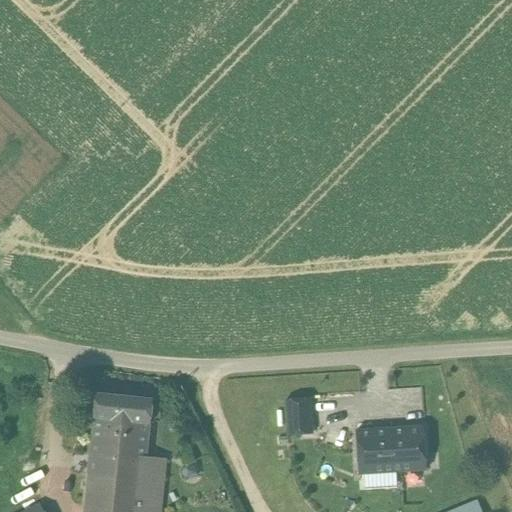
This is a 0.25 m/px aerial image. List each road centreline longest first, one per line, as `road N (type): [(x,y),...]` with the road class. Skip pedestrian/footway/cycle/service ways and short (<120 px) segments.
road 1 (track): [(511,349),(186,371),(0,343)]
road 2 (unknown): [(389,358),(408,474),(314,509)]
road 3 (track): [(60,354),(56,511)]
road 4 (track): [(266,511),(201,370)]
